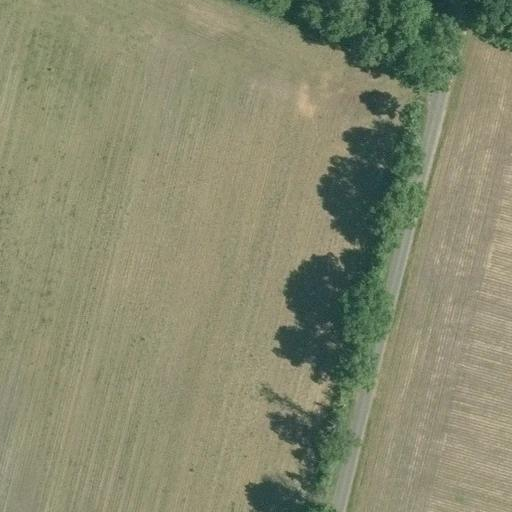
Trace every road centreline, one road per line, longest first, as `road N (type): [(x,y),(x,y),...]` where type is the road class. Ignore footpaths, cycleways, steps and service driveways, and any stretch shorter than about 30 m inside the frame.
road 1 (unclassified): [(456,0),(329,511)]
road 2 (track): [(443,47),(331,0)]
